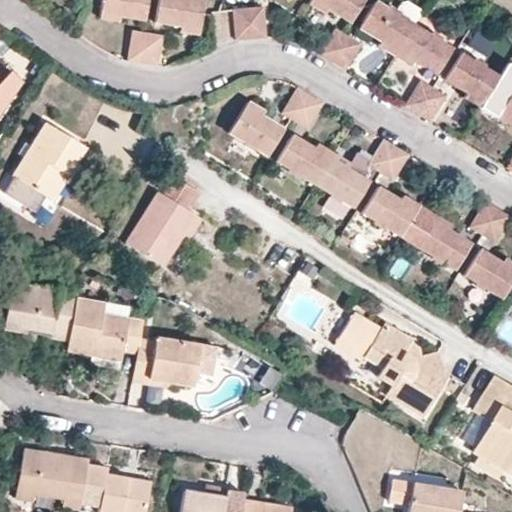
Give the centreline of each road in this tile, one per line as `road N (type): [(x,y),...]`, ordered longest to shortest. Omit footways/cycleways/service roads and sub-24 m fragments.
road 1 (residential): [(0,6),(112,75),(158,84),(277,60),(511,195)]
road 2 (residential): [(352,511),(334,468),(26,409),(0,392)]
road 3 (unknown): [(511,340),(201,152)]
